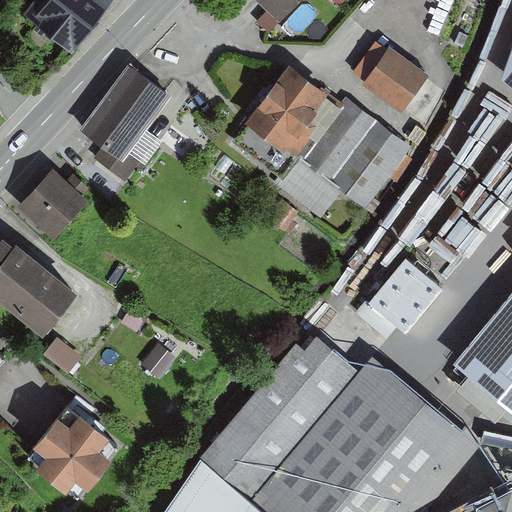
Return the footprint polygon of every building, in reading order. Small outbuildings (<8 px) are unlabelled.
[(49,0),(33,21),(73,52),(112,0),(49,0)] [(301,0),(257,0),(268,10),(281,22),(301,0)] [(281,22),(268,10),(257,22),(270,34),(281,22)] [(432,76),(390,46),(388,49),(377,41),(354,73),(365,81),(363,85),(403,114),(432,76)] [(511,50),(502,79),(511,87),(511,50)] [(343,103),(290,64),(232,141),(279,176),(274,183),(322,219),(342,192),(366,210),(414,146),(347,97),(343,103)] [(171,96),(130,66),(83,130),(106,146),(96,160),(127,182),(142,161),(130,153),(171,96)] [(488,98),(476,132),(494,138),(506,104),(488,98)] [(461,253),(511,187),(511,137),(486,171),(468,157),(442,190),(443,191),(432,205),(447,217),(435,233),(461,253)] [(67,181),(54,168),(18,207),(54,240),(90,201),(83,195),(90,188),(74,173),(67,181)] [(286,232),(300,212),(282,199),(268,219),(286,232)] [(78,293),(17,243),(15,246),(4,238),(0,242),(0,301),(43,336),(78,293)] [(148,267),(129,254),(116,273),(135,286),(148,267)] [(406,258),(370,302),(367,300),(357,312),(388,338),(398,326),(407,333),(444,288),(406,258)] [(511,297),(457,365),(469,375),(511,409),(511,297)] [(144,321),(128,313),(122,323),(138,332),(144,321)] [(83,356),(58,336),(44,355),(69,375),(83,356)] [(425,511),(481,446),(373,356),(360,371),(319,337),(306,350),(297,343),(201,458),(164,511),(425,511)] [(177,359),(159,344),(141,365),(160,380),(177,359)] [(511,409),(469,375),(457,391),(496,422),(501,415),(511,423),(511,409)] [(122,447),(69,406),(26,459),(79,501),(122,447)] [(495,489),(449,511),(511,511),(511,487),(499,495),(495,489)]
